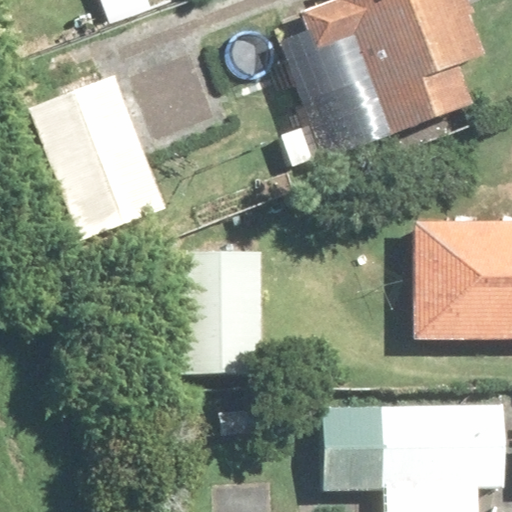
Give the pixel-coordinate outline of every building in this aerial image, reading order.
[(320,0),(322,3),(285,17),(299,55),(336,41),(374,142),(457,111),(443,72),(469,63),(454,20),(460,18),(453,0),(320,0)] [(153,214),(100,82),(15,114),(67,248),(153,214)] [(315,118),(266,134),(278,171),(327,155),(315,118)] [(511,227),(398,228),(398,346),(511,346),(511,227)] [(247,257),(163,258),(165,380),(250,378),(247,257)] [(308,412),(309,496),(491,494),(490,410),(308,412)]
